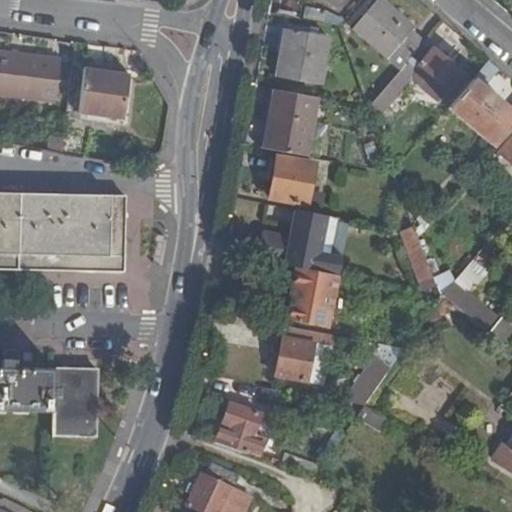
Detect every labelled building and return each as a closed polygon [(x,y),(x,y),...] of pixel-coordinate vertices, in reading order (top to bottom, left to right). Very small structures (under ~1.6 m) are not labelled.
[(325,0),(336,10),(345,0),(325,0)] [(415,57),(426,46),(413,34),(416,27),(383,0),(376,0),(353,27),(402,70),(415,57)] [(322,81),(328,34),(286,26),(278,73),(322,81)] [(402,70),(374,102),(383,112),(424,67),(452,93),(465,78),(434,51),(423,64),(415,57),(402,70)] [(0,97),(53,106),(59,64),(0,56),(0,97)] [(503,72),(491,64),(451,109),(497,149),(511,132),(511,111),(510,113),(485,91),(503,72)] [(128,78),(86,72),(80,116),(123,122),(128,78)] [(317,96),(275,88),(265,148),(307,155),(317,96)] [(511,164),(511,143),(502,156),(511,164)] [(311,190),(317,164),(281,157),(272,199),(308,205),(311,190)] [(0,261),(29,262),(29,269),(127,273),(128,195),(53,195),(52,181),(0,179),(0,261)] [(308,205),(308,206),(323,209),(326,193),(311,190),(308,205)] [(425,290),(438,286),(420,237),(415,226),(404,231),(425,290)] [(0,268),(29,269),(29,262),(0,261),(0,268)] [(285,265),(273,315),(316,324),(328,274),(285,265)] [(336,335),(287,325),(276,378),(306,383),(315,345),(332,349),(336,335)] [(393,346),(352,402),(365,406),(406,348),(393,346)] [(17,368),(23,368),(31,352),(11,352),(10,359),(16,359),(17,368)] [(98,370),(23,368),(17,368),(16,359),(10,359),(3,359),(3,368),(0,367),(0,408),(53,410),(53,438),(89,438),(89,408),(98,408),(98,370)] [(230,405),(216,442),(247,453),(261,416),(230,405)] [(511,453),(503,468),(511,473),(511,453)] [(203,511),(243,511),(251,497),(237,489),(241,479),(213,465),(208,476),(202,473),(188,505),(203,511)] [(0,511),(29,511),(5,500),(0,501),(0,511)]
